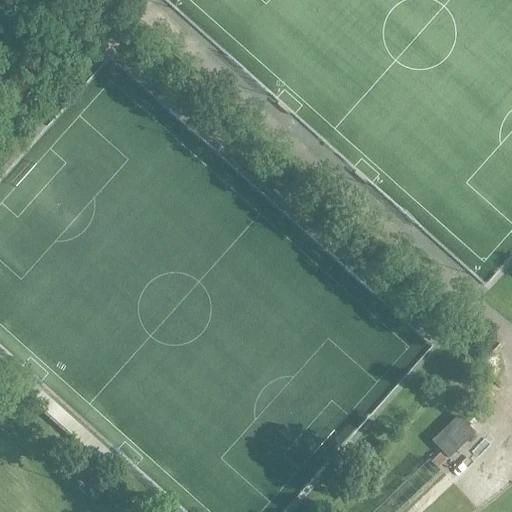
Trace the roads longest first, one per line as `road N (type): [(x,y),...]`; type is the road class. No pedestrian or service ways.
road 1 (track): [(511,336),(150,18),(147,0)]
road 2 (track): [(419,511),(470,465),(511,397)]
